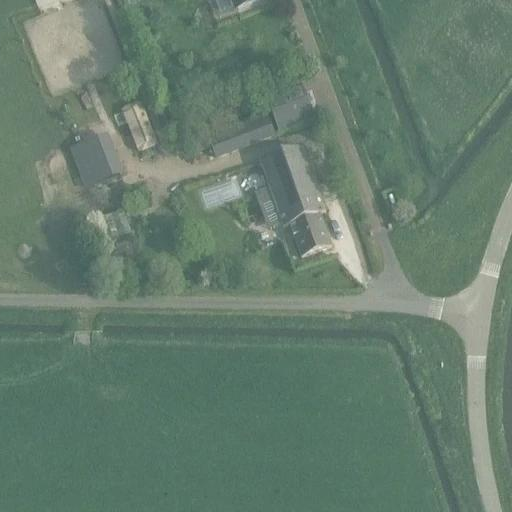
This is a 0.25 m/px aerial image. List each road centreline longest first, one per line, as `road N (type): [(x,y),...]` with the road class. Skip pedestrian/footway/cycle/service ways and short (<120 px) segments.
road 1 (unclassified): [(0,298),(420,305),(478,318)]
road 2 (unclassified): [(492,511),(476,419),(478,318)]
